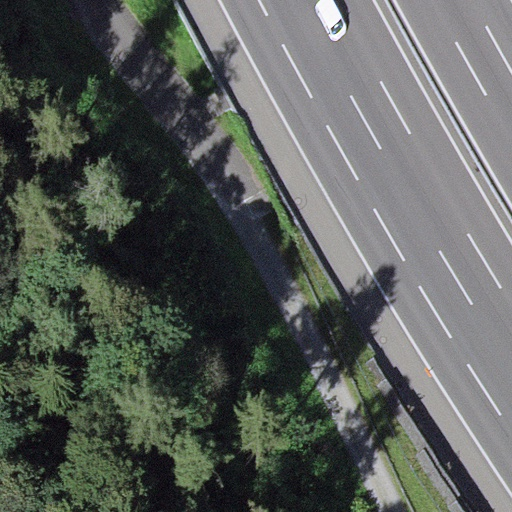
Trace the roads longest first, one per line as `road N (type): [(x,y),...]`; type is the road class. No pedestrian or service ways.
road 1 (track): [(96,0),(215,152),(394,511)]
road 2 (motorway): [(300,0),(511,364)]
